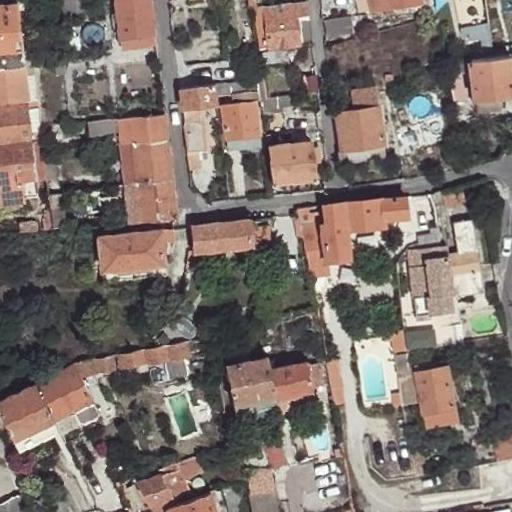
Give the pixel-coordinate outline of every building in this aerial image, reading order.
[(80,15),(77,0),(52,0),(55,18),(80,15)] [(155,31),(151,0),(115,0),(120,36),(155,31)] [(388,0),(375,0),(378,9),(390,7),(388,0)] [(291,3),(255,7),(257,22),(259,33),(260,44),(267,43),(268,48),(302,44),(301,39),(312,38),(307,1),(291,3)] [(17,4),(0,5),(0,51),(22,49),(17,4)] [(257,22),(255,7),(249,7),(250,23),(257,22)] [(350,33),(348,17),(322,20),(324,36),(350,33)] [(156,41),(155,31),(120,36),(121,46),(156,41)] [(0,65),(23,63),(22,49),(0,51),(0,65)] [(181,59),(183,83),(227,77),(226,63),(213,65),(212,55),(181,59)] [(511,60),(511,55),(472,59),(474,73),(478,110),(511,106),(511,60)] [(65,61),(55,59),(56,73),(66,72),(65,61)] [(447,62),(449,76),(461,75),(474,73),(472,59),(448,62),(447,62)] [(28,62),(23,63),(24,70),(34,68),(33,62),(28,62)] [(0,65),(0,103),(27,100),(27,93),(24,70),(23,63),(0,65)] [(320,91),(317,68),(303,70),(306,93),(320,91)] [(299,102),(297,93),(267,98),(263,74),(258,74),(259,78),(261,99),(262,106),(299,102)] [(449,76),(453,101),(464,100),(461,75),(449,76)] [(234,138),(259,135),(255,99),(261,99),(259,78),(215,84),(217,94),(239,92),(240,101),(223,103),(227,139),(234,138)] [(200,107),(218,105),(217,94),(215,84),(180,88),(183,109),(200,107)] [(27,93),(27,100),(36,99),(35,92),(27,93)] [(350,103),(351,110),(380,106),(380,99),(350,103)] [(453,101),(455,114),(465,112),(470,111),(468,99),(464,100),(453,101)] [(0,103),(0,144),(31,141),(31,136),(28,107),(27,100),(0,103)] [(338,113),(342,152),(386,146),(382,122),(381,113),(380,106),(351,110),(338,113)] [(183,109),(184,124),(202,122),(200,107),(183,109)] [(167,137),(164,115),(130,117),(132,142),(167,137)] [(132,142),(130,117),(88,121),(89,130),(112,128),(120,127),(122,143),(132,142)] [(184,124),(185,138),(198,136),(200,151),(205,150),(202,122),(184,124)] [(261,146),(259,135),(234,138),(235,149),(261,146)] [(185,138),(187,153),(200,151),(198,136),(185,138)] [(171,178),(167,137),(132,142),(137,182),(171,178)] [(235,149),(234,138),(227,139),(228,150),(235,149)] [(31,141),(0,144),(0,183),(21,181),(35,179),(32,145),(31,141)] [(313,167),(311,147),(310,141),(271,145),(275,180),(273,181),(273,185),(275,186),(278,184),(277,181),(313,177),(312,179),(314,181),(317,180),(318,177),(315,176),(313,167)] [(137,182),(132,142),(122,143),(121,143),(121,149),(125,183),(137,182)] [(317,146),(311,147),(313,167),(319,167),(317,146)] [(386,146),(342,152),(344,163),(387,157),(386,146)] [(187,157),(190,173),(203,172),(200,151),(187,153),(187,157)] [(176,217),(171,178),(137,182),(141,221),(176,217)] [(0,206),(23,204),(21,181),(0,183),(0,206)] [(141,221),(137,182),(125,183),(129,222),(141,221)] [(461,186),(439,192),(446,210),(465,204),(461,186)] [(493,186),(483,188),(486,203),(497,201),(493,186)] [(52,192),(47,192),(49,206),(61,205),(60,191),(52,192)] [(405,199),(380,201),(383,220),(406,218),(405,199)] [(380,201),(344,203),(346,228),(383,225),(383,220),(380,201)] [(321,222),(300,225),(308,265),(310,275),(327,273),(326,259),(348,257),(346,228),(344,203),(324,205),(326,221),(321,222)] [(50,228),(50,215),(39,216),(41,230),(50,228)] [(414,297),(431,295),(433,311),(453,308),(450,292),(480,288),(470,218),(450,221),(455,253),(448,255),(447,247),(425,250),(427,267),(411,269),(414,297)] [(251,219),(190,225),(193,251),(267,243),(265,226),(250,226),(251,219)] [(14,232),(28,231),(26,221),(13,223),(14,232)] [(161,229),(98,236),(101,269),(164,262),(161,229)] [(419,240),(421,246),(440,241),(438,234),(431,236),(419,240)] [(228,331),(211,336),(213,349),(272,333),(269,321),(228,331)] [(186,341),(117,354),(118,361),(119,369),(164,361),(184,357),(189,356),(186,341)] [(397,355),(403,393),(413,392),(415,404),(420,403),(422,417),(428,417),(427,412),(459,405),(452,366),(435,369),(433,361),(418,363),(422,387),(412,388),(406,352),(397,355)] [(117,354),(73,363),(74,366),(75,366),(80,375),(115,369),(114,362),(118,361),(117,354)] [(270,368),(270,366),(268,356),(227,365),(237,417),(278,409),(270,368)] [(187,375),(184,357),(164,361),(167,378),(187,375)] [(307,361),(270,368),(278,409),(315,402),(307,361)] [(35,384),(54,420),(73,411),(92,402),(80,375),(75,366),(74,366),(35,384)] [(339,371),(327,374),(331,392),(342,390),(339,371)] [(20,437),(54,420),(35,384),(0,401),(0,410),(14,439),(20,437)] [(92,402),(73,411),(79,423),(79,422),(83,424),(94,418),(95,415),(97,413),(92,402)] [(461,420),(459,405),(427,412),(428,417),(429,426),(461,420)] [(59,432),(61,435),(80,426),(79,423),(73,411),(54,420),(59,432)] [(26,448),(59,432),(54,420),(20,437),(26,448)] [(511,432),(493,435),(496,458),(511,455),(511,432)] [(426,449),(413,450),(417,475),(429,473),(426,449)] [(167,487),(172,497),(183,494),(191,491),(186,478),(203,470),(196,454),(159,468),(161,474),(167,487)] [(320,471),(318,462),(306,464),(308,474),(320,471)] [(482,502),(509,498),(503,462),(479,466),(482,502)] [(246,469),(248,484),(274,479),(271,465),(246,469)] [(143,501),(145,506),(150,504),(140,482),(161,474),(159,468),(143,474),(142,472),(131,477),(143,501)] [(140,482),(150,504),(172,497),(167,487),(161,474),(140,482)] [(244,511),(239,482),(229,485),(234,511),(244,511)] [(276,487),(248,492),(252,511),(261,511),(280,509),(276,487)] [(220,498),(217,489),(209,492),(212,500),(220,498)] [(215,511),(212,500),(209,492),(169,505),(170,511),(215,511)] [(52,500),(57,510),(58,509),(59,511),(77,511),(68,493),(52,500)] [(0,507),(0,511),(24,511),(19,499),(0,507)]
